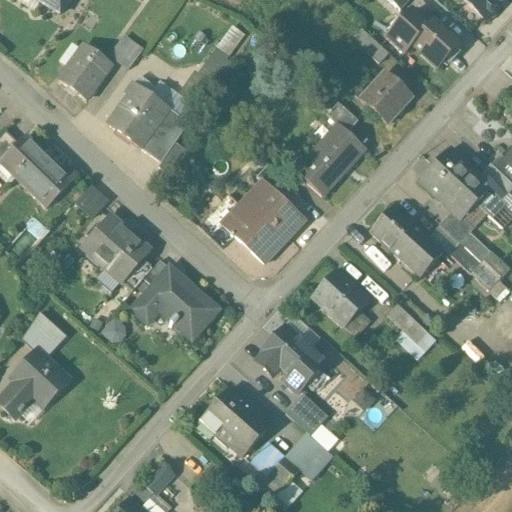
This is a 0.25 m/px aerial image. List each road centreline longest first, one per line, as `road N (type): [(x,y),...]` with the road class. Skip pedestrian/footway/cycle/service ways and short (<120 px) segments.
road 1 (residential): [(256,311),(511,33)]
road 2 (residential): [(0,80),(256,311)]
road 3 (residential): [(70,511),(256,311)]
